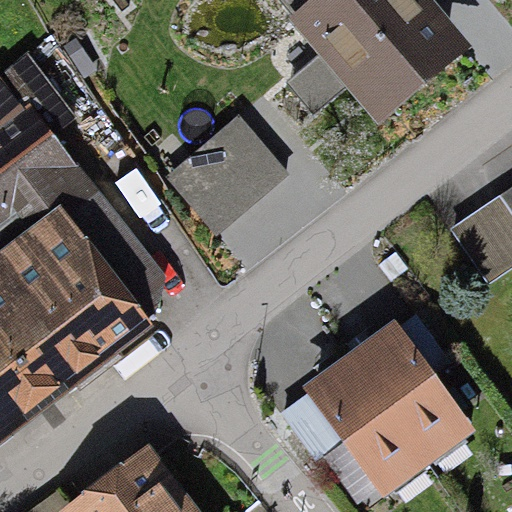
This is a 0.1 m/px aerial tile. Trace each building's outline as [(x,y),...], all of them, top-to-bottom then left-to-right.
[(456,20),(437,0),(298,0),(382,89),(456,20)] [(0,433),(154,315),(156,287),(23,114),(0,131),(0,433)] [(247,129),(178,188),(215,231),(284,171),(247,129)] [(511,194),(455,234),(487,280),(511,262),(511,194)] [(375,350),(358,361),(339,375),(286,413),(316,454),(347,432),(385,487),(426,457),(465,430),(397,334),(375,350)] [(181,511),(145,461),(73,511),(181,511)]
